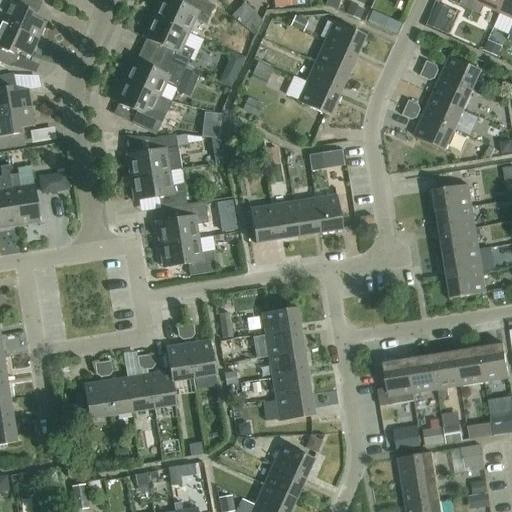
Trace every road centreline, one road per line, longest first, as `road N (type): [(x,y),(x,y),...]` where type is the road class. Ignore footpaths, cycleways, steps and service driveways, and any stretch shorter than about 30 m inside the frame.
road 1 (residential): [(327,267),(393,256),(374,135),(417,0)]
road 2 (unclassified): [(93,250),(67,87),(103,0)]
road 3 (residential): [(140,297),(327,267)]
road 4 (residential): [(338,511),(357,469),(342,343)]
road 5 (residential): [(342,343),(511,314)]
road 6 (residential): [(140,297),(146,339),(36,356)]
